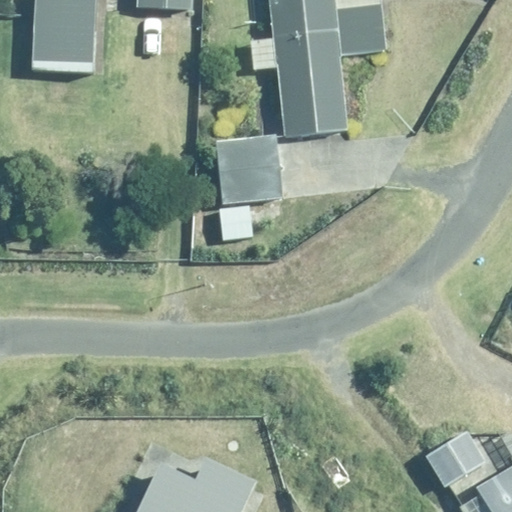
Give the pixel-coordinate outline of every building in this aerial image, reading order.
[(97,0),(28,0),(27,73),(97,73),(97,0)] [(186,0),(129,0),(129,8),(186,12),(186,0)] [(264,0),(268,39),(245,41),(247,74),(271,72),(276,136),(346,130),(340,59),(386,55),(381,0),(264,0)] [(274,138),(212,142),(217,244),(252,242),(250,204),(277,202),(274,138)] [(463,429),(419,456),(440,490),(484,463),(463,429)] [(237,511),(254,481),(157,432),(116,511),(237,511)] [(511,511),(511,464),(470,492),(482,511),(511,511)]
